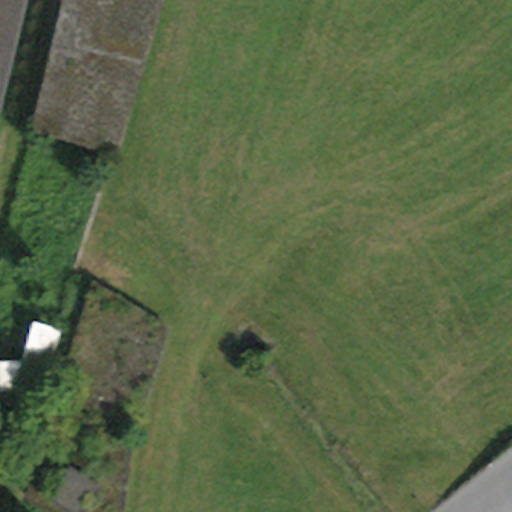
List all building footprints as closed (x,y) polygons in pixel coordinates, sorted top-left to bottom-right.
[(0,511),(0,76),(18,0),(0,0),(0,511)] [(64,0),(34,125),(114,150),(159,0),(64,0)] [(94,284),(61,386),(136,431),(169,329),(94,284)] [(2,365),(3,385),(40,382),(55,332),(36,326),(24,363),(2,365)] [(40,473),(25,496),(54,511),(122,511),(130,451),(55,405),(21,461),(40,473)]
